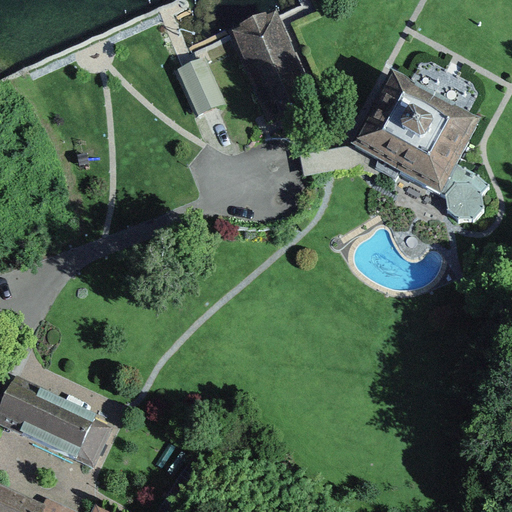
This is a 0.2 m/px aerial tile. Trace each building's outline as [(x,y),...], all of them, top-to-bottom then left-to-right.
[(275,22),(233,40),(270,123),(281,118),(284,124),(292,127),(301,123),(304,116),(301,110),(311,106),(275,22)] [(222,109),(203,67),(180,77),(198,119),(222,109)] [(479,130),(385,84),(351,156),(442,206),(479,130)] [(101,416),(20,377),(0,418),(0,428),(80,463),(101,416)] [(42,511),(0,493),(0,511),(42,511)]
